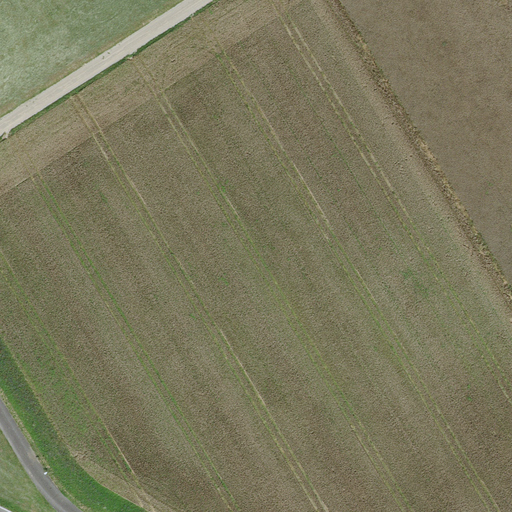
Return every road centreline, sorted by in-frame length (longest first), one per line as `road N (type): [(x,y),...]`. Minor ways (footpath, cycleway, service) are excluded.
road 1 (track): [(0,123),(196,0)]
road 2 (track): [(0,408),(69,511)]
